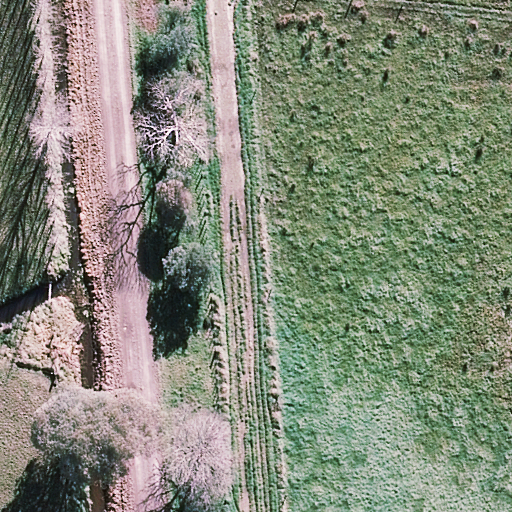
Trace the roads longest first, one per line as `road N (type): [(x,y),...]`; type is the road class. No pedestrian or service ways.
road 1 (track): [(511,348),(151,308)]
road 2 (track): [(126,0),(151,308)]
road 3 (track): [(151,308),(167,511)]
